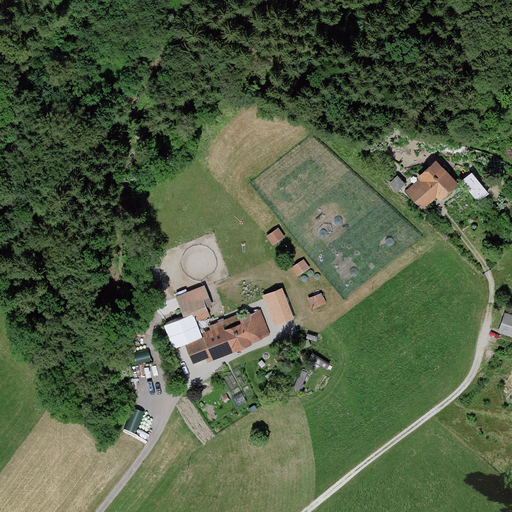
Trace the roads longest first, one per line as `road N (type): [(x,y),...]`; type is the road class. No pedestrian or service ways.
road 1 (track): [(304,511),(472,377),(490,286),(441,211)]
road 2 (track): [(99,511),(190,378),(227,358)]
